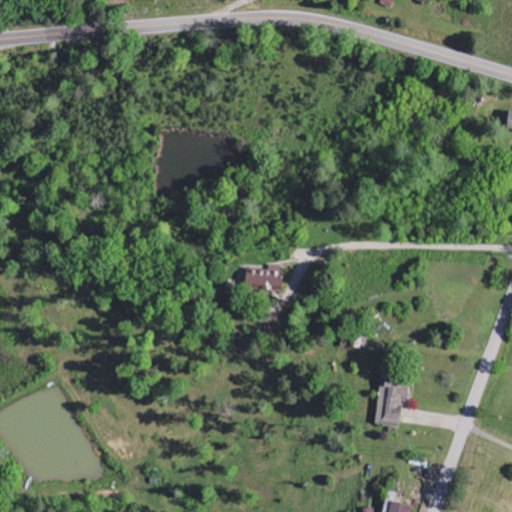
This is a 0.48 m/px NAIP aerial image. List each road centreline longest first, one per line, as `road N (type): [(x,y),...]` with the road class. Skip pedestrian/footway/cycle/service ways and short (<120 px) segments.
road 1 (secondary): [(511,75),(281,19),(0,40)]
road 2 (tertiary): [(436,511),(511,299)]
